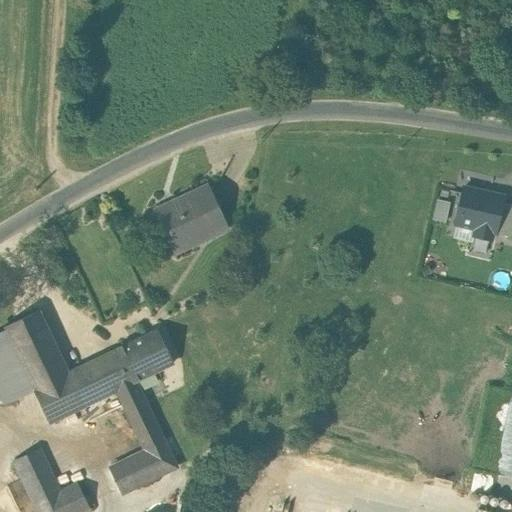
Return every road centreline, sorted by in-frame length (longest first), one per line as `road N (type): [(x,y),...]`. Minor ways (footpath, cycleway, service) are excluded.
road 1 (unclassified): [(511,129),(351,108),(239,118),(146,153),(0,238)]
road 2 (track): [(67,199),(52,119),(59,0)]
